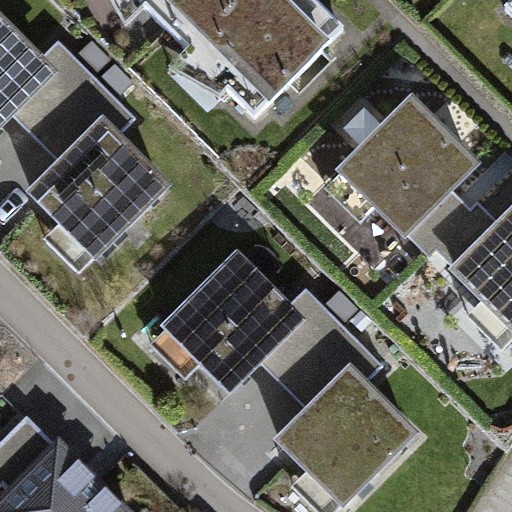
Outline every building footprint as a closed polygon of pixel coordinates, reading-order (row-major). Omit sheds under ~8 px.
[(352,44),(304,0),(107,0),(135,46),(156,24),(202,63),(178,90),(228,115),(246,110),(272,131),(352,44)] [(52,132),(97,87),(58,48),(43,62),(0,18),(0,132),(26,106),(52,132)] [(97,87),(52,132),(76,156),(34,198),(100,264),(171,193),(114,137),(131,120),(97,87)] [(434,257),(469,221),(451,203),(482,170),(411,102),(333,182),(423,268),(434,257)] [(469,221),(434,257),(511,331),(511,219),(502,230),(480,210),(469,221)] [(288,388),(340,335),(302,299),(286,315),(235,266),(166,336),(233,400),(265,367),(288,388)] [(340,335),(288,388),(317,416),(278,456),(336,511),(352,511),(422,441),(366,387),(379,373),(340,335)] [(0,505),(4,509),(0,511),(118,511),(29,421),(0,449),(0,505)]
